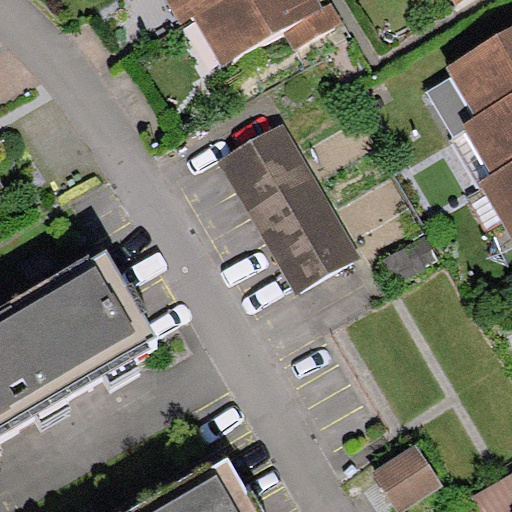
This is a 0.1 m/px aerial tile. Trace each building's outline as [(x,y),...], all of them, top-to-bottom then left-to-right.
[(163,0),(181,32),(198,23),(223,69),(286,35),(295,52),(344,25),(332,4),(323,9),(317,0),(163,0)] [(511,38),(451,76),(481,124),(469,132),(497,178),(483,186),(511,232),(511,38)] [(364,257),(284,125),(219,165),(299,296),(364,257)] [(0,438),(156,347),(109,266),(10,324),(0,329),(0,438)] [(417,448),(375,476),(398,511),(405,511),(443,487),(417,448)] [(253,511),(229,471),(158,511),(253,511)] [(511,511),(511,476),(475,498),(483,511),(511,511)]
